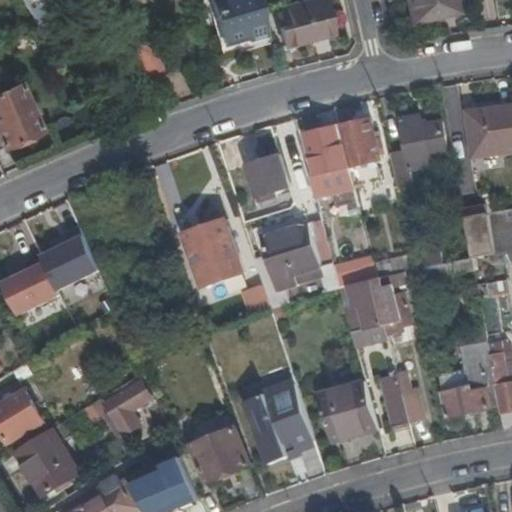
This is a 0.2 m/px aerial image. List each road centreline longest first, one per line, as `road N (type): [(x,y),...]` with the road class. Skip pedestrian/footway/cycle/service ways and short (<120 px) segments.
road 1 (residential): [(0,204),(234,110),(385,65)]
road 2 (residential): [(511,454),(401,475),(300,511)]
road 3 (residential): [(385,65),(511,46)]
